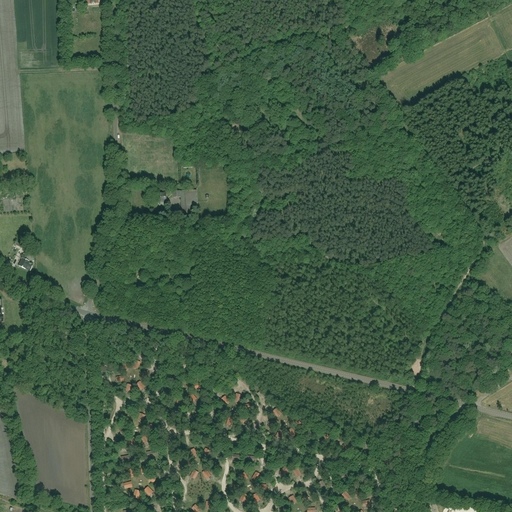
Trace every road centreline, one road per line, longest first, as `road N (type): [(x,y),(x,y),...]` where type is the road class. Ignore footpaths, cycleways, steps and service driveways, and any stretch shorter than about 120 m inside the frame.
road 1 (unclassified): [(511,416),(89,314)]
road 2 (unclassified): [(89,314),(117,202),(111,0)]
road 3 (unclassified): [(92,511),(89,314)]
